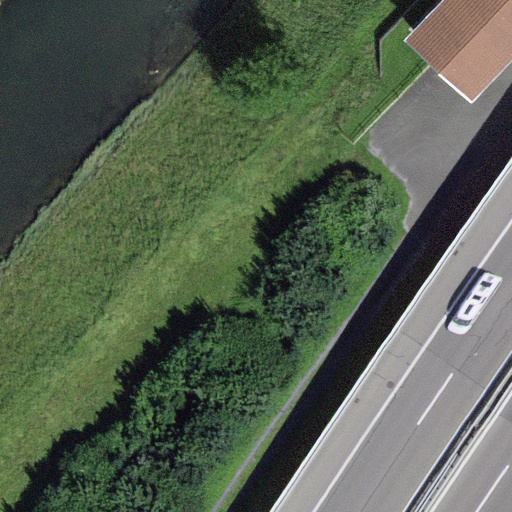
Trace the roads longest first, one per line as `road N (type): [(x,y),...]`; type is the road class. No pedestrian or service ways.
road 1 (track): [(511,135),(253,511)]
road 2 (motorway): [(511,285),(361,511)]
